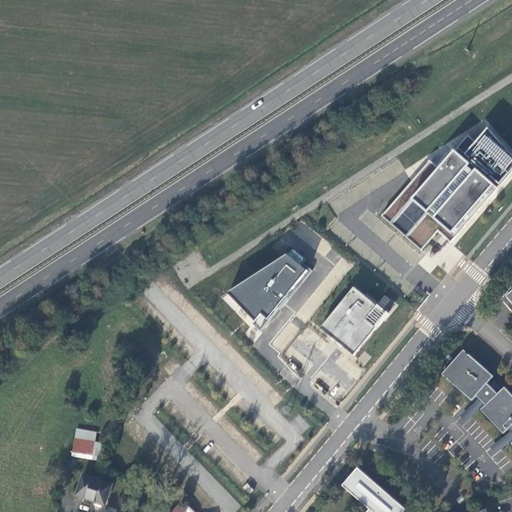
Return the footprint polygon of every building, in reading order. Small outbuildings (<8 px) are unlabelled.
[(511,170),(511,161),(486,132),(475,143),(467,136),(453,155),(451,153),(437,170),(428,162),(381,217),(422,253),(437,232),(450,244),(511,170)] [(259,337),(312,272),(287,254),(222,297),(259,337)] [(396,305),(385,296),(377,306),(354,287),(319,331),(354,358),(375,331),(396,305)] [(511,293),(503,301),(511,311),(511,293)] [(477,397),(486,405),(481,410),(504,434),(509,429),(511,432),(509,435),(511,438),(511,394),(505,387),(498,394),(496,392),(500,387),(494,381),(490,386),(487,384),(494,377),(468,355),(447,380),(472,402),(477,397)] [(97,432),(77,429),(72,456),(101,461),(104,444),(95,442),(97,432)] [(499,451),(511,439),(511,438),(509,435),(511,432),(495,446),(499,451)] [(404,511),(406,509),(358,468),(343,486),(370,510),(367,511),(404,511)] [(113,485),(84,475),(77,496),(106,505),(113,485)] [(234,511),(239,507),(225,492),(216,501),(227,511),(234,511)] [(175,508),(172,511),(195,511),(182,501),(175,508)]
